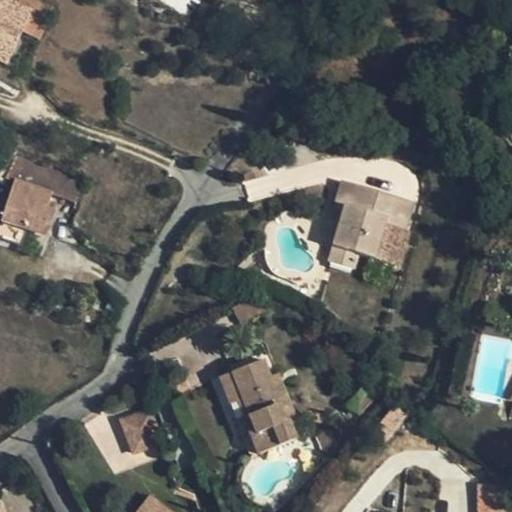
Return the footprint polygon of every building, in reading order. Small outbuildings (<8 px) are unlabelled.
[(0,0),(0,61),(6,64),(31,10),(6,0),(0,0)] [(12,188),(2,219),(25,228),(49,235),(56,212),(35,206),(38,197),(60,206),(69,183),(12,161),(3,185),(12,188)] [(339,192),(347,181),(342,179),(339,192)] [(347,181),(339,192),(330,221),(340,224),(333,246),(358,254),(375,258),(377,254),(382,238),(388,224),(406,229),(414,202),(347,181)] [(0,230),(22,237),(25,228),(2,219),(0,224),(0,230)] [(394,241),(382,238),(377,254),(388,257),(394,241)] [(354,269),(358,254),(333,246),(328,261),(354,269)] [(242,323),(263,311),(255,296),(234,307),(242,323)] [(275,386),(271,376),(264,359),(220,377),(231,405),(238,402),(259,452),(297,437),(289,420),(297,417),(283,384),(275,386)] [(278,372),(271,376),(275,386),(283,384),(278,372)] [(379,393),(368,383),(350,403),(360,413),(379,393)] [(141,394),(113,405),(130,447),(158,434),(141,394)] [(252,456),(259,452),(238,402),(231,405),(252,456)] [(178,511),(146,490),(130,511),(178,511)]
